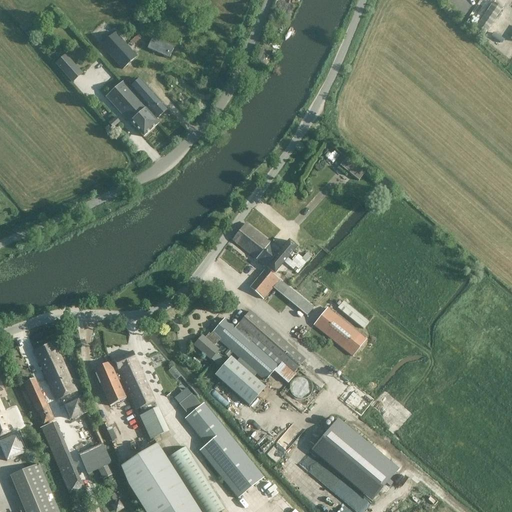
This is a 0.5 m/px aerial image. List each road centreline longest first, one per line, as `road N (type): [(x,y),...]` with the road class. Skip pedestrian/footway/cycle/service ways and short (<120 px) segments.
road 1 (unclassified): [(0,334),(61,317),(153,312),(183,290),(289,152),(363,0)]
road 2 (unclassified): [(0,245),(161,169),(215,118),(269,0)]
road 3 (track): [(208,264),(324,369),(334,386),(327,399),(462,511)]
road 4 (track): [(248,511),(234,511),(171,420),(135,343),(131,315)]
road 5 (track): [(96,511),(16,329)]
road 6 (track): [(0,83),(106,198)]
road 7 (track): [(410,187),(311,115)]
